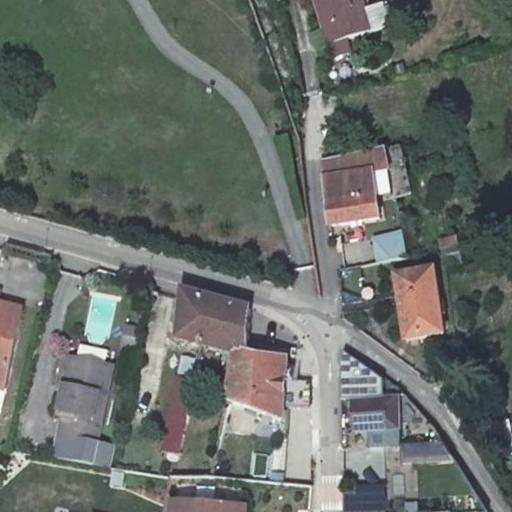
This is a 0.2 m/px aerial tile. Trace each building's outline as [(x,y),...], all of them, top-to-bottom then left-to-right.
[(354,0),(308,0),(324,43),(366,29),(354,0)] [(370,172),(325,181),(328,206),(375,198),(370,172)] [(376,262),(406,258),(402,231),(372,235),(376,262)] [(438,333),(437,269),(394,269),(397,334),(438,333)] [(236,346),(248,349),(249,306),(185,287),(181,334),(228,343),(226,352),(235,353),(236,346)] [(0,295),(0,390),(7,392),(23,313),(0,308),(0,305),(2,296),(0,295)] [(140,351),(144,330),(126,326),(122,347),(140,351)] [(264,354),(248,349),(236,346),(235,353),(229,391),(283,409),(288,354),(264,354)] [(83,347),(81,358),(110,364),(112,353),(83,347)] [(343,394),(355,394),(390,391),(388,375),(348,347),(341,355),(343,394)] [(179,371),(193,373),(195,356),(181,354),(179,371)] [(60,387),(67,389),(60,419),(64,420),(61,439),(99,447),(115,367),(66,357),(60,387)] [(182,457),(197,383),(178,379),(162,453),(182,457)] [(390,391),(355,394),(356,422),(376,421),(406,419),(403,391),(390,391)] [(406,419),(376,421),(377,435),(407,434),(406,419)] [(344,511),(379,511),(385,511),(383,484),(343,486),(344,511)] [(175,511),(242,511),(244,502),(176,496),(175,511)]
